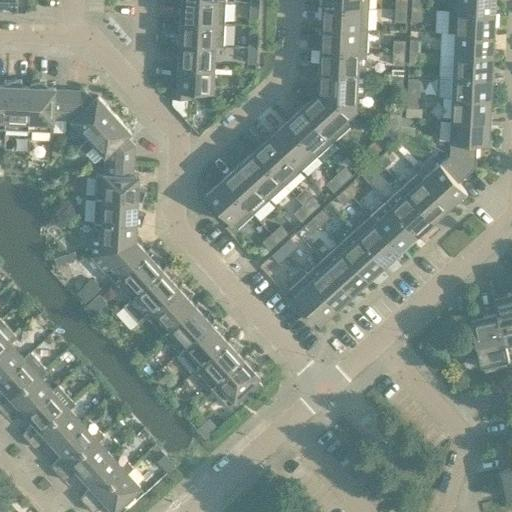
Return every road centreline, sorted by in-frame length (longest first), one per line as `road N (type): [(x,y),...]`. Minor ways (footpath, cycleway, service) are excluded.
road 1 (residential): [(198,155),(179,175),(180,227),(325,388)]
road 2 (residential): [(440,511),(453,495),(464,427),(381,337)]
road 3 (residential): [(198,155),(286,73),(291,0)]
road 4 (residential): [(381,337),(511,230)]
road 5 (residential): [(193,511),(287,424)]
road 6 (residential): [(287,424),(369,511)]
